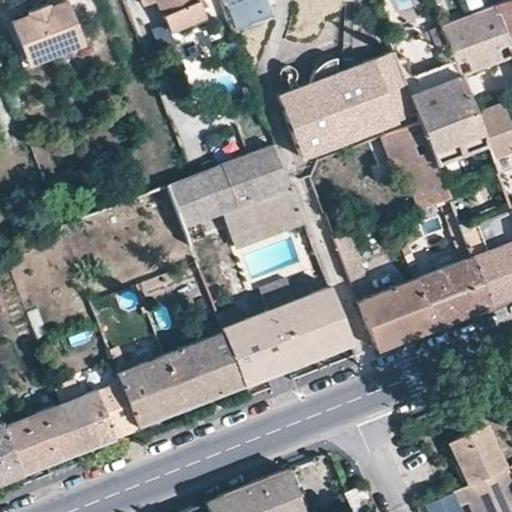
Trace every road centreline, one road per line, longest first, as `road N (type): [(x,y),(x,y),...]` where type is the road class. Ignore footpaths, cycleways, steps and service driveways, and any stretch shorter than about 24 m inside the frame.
road 1 (primary): [(80,511),(349,405)]
road 2 (primary): [(349,405),(511,341)]
